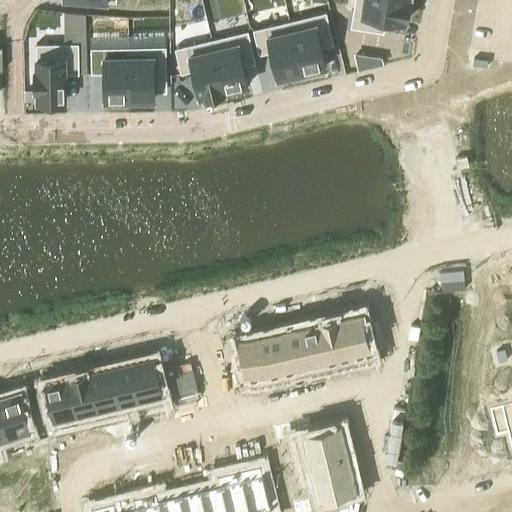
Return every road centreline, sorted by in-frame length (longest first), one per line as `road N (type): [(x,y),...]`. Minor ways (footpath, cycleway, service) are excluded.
road 1 (residential): [(439,0),(425,78),(186,134),(15,133)]
road 2 (residential): [(415,263),(0,360)]
road 3 (residential): [(373,511),(415,263)]
road 4 (residential): [(15,133),(10,0)]
